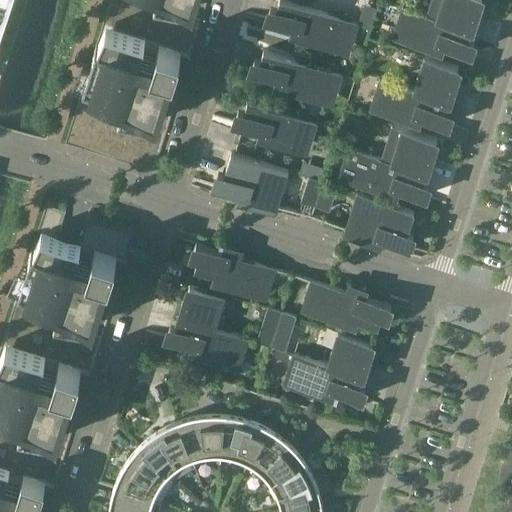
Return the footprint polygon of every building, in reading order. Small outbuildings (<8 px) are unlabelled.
[(0,0),(0,15),(16,21),(22,0),(0,0)] [(110,0),(97,42),(91,61),(84,83),(65,144),(154,172),(183,78),(184,76),(189,59),(190,56),(207,0),(110,0)] [(287,0),(279,0),(273,21),(292,27),(290,34),(299,37),(301,30),(347,45),(351,31),(355,32),(358,22),(287,0)] [(431,0),(428,13),(427,14),(472,28),(480,0),(431,0)] [(427,14),(428,13),(403,6),(400,15),(404,17),(399,30),(465,51),(472,28),(427,14)] [(0,40),(9,43),(16,21),(0,15),(0,40)] [(359,18),(358,22),(371,26),(373,22),(359,18)] [(0,64),(2,65),(9,43),(0,40),(0,64)] [(264,49),(256,73),(276,79),(273,86),(283,89),(285,82),(331,96),(335,82),(339,83),(342,74),(264,49)] [(414,89),(449,100),(460,66),(425,55),(414,88),(414,89)] [(442,123),(449,100),(414,89),(414,88),(380,78),(377,87),(381,88),(377,102),(442,123)] [(248,100),(240,124),(260,130),(257,137),(266,140),(269,133),(306,144),(310,130),(314,132),(317,122),(248,100)] [(393,124),(382,157),(382,158),(427,172),(437,138),(393,124)] [(382,158),(382,157),(348,146),(345,156),(349,157),(345,171),(419,194),(427,172),(382,158)] [(282,178),(286,179),(289,170),(232,151),(221,187),(274,203),(282,178)] [(315,164),(311,175),(322,179),(326,168),(315,164)] [(315,205),(323,180),(309,176),(302,200),(315,205)] [(337,185),(323,180),(315,205),(329,209),(337,185)] [(359,202),(351,227),(404,244),(415,209),(358,191),(355,201),(359,202)] [(57,238),(66,211),(46,205),(0,350),(0,511),(46,511),(48,509),(48,506),(54,489),(55,486),(83,396),(84,393),(89,376),(90,373),(135,233),(87,217),(78,245),(69,242),(57,238)] [(273,277),(276,267),(203,244),(195,267),(265,289),(270,275),(273,277)] [(308,303),(378,325),(386,302),(312,278),(309,288),(312,289),(308,303)] [(190,282),(180,316),(215,327),(225,293),(190,282)] [(268,305),(261,329),(275,334),(282,310),(268,305)] [(275,334),(289,338),(296,314),(282,310),(275,334)] [(249,337),(215,327),(180,316),(172,339),(238,360),(242,346),(246,347),(249,337)] [(258,340),(271,344),(275,334),(261,329),(258,340)] [(339,329),(328,362),(328,363),(363,374),(373,340),(339,329)] [(275,334),(271,344),(277,346),(285,349),(289,338),(275,334)] [(277,346),(274,356),(291,361),(294,351),(285,349),(277,346)] [(328,363),(328,362),(294,351),(291,361),(295,362),(290,376),(356,397),(363,374),(328,363)] [(222,453),(225,412),(209,412),(193,414),(178,419),(192,457),(199,454),(207,453),(214,452),(222,453)] [(241,457),(250,461),(270,426),(256,419),(241,414),(225,412),(222,453),(231,454),(241,457)] [(150,434),(138,445),(168,473),(175,466),(184,461),(192,457),(178,419),(163,425),(150,434)] [(271,482),(305,459),(295,446),(284,435),(270,426),(250,461),(258,467),(265,474),(271,482)] [(120,471),(114,486),(153,499),(153,498),(156,491),(159,485),(163,479),(168,473),(138,445),(128,458),(120,471)] [(282,509),(322,503),(319,488),(313,473),(305,459),(271,482),(276,490),(280,499),(282,509)] [(157,511),(161,500),(153,498),(153,499),(114,486),(111,500),(109,511),(157,511)] [(322,511),(322,503),(282,509),(282,511),(322,511)]
